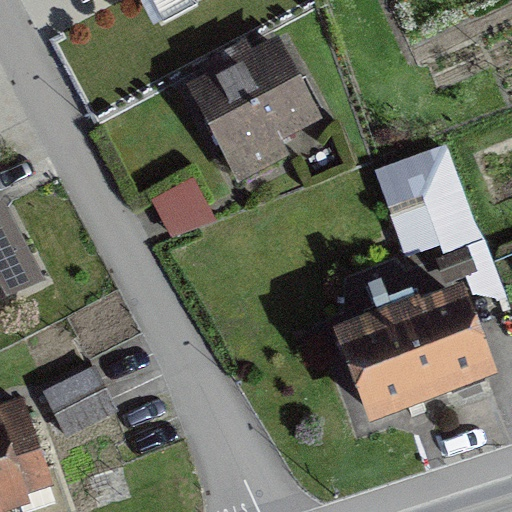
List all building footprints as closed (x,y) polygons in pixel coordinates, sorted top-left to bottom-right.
[(224,79),(192,97),(236,180),(278,158),(268,139),(310,117),(275,51),(250,65),(244,53),(217,67),(224,79)] [(0,298),(31,283),(0,223),(0,298)] [(343,345),(371,417),(483,374),(455,301),(419,316),(414,305),(403,309),(407,320),(343,345)] [(50,413),(63,438),(112,414),(91,372),(66,385),(74,401),(50,413)] [(0,507),(17,502),(20,511),(37,511),(54,507),(18,407),(0,412),(0,507)]
